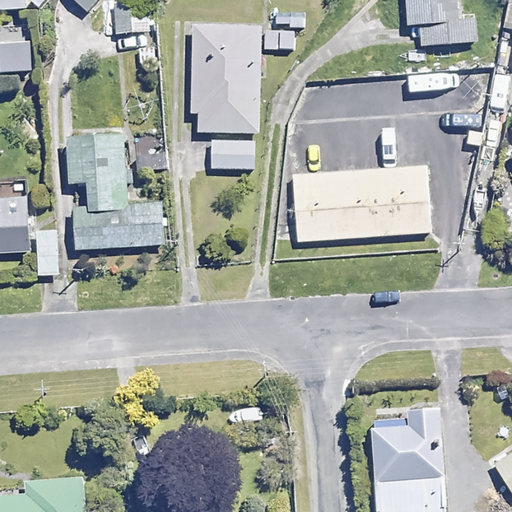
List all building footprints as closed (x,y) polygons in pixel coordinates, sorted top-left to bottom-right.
[(0,0),(0,15),(31,14),(30,0),(0,0)] [(96,0),(70,0),(85,13),(96,0)] [(459,14),(458,0),(407,0),(410,30),(421,29),(423,51),(477,46),(474,13),(459,14)] [(144,5),(115,8),(118,41),(147,38),(144,5)] [(263,32),(196,31),(193,139),(212,140),(211,173),(255,174),(256,137),(261,137),(263,32)] [(31,49),(1,50),(3,80),(32,78),(31,49)] [(133,143),(70,143),(70,191),(94,191),(94,211),(75,211),(75,247),(169,247),(169,210),(134,211),(133,143)] [(429,170),(293,178),(297,247),(434,239),(429,170)] [(0,257),(32,256),(29,200),(0,201),(0,257)] [(57,235),(38,236),(40,278),(59,277),(57,235)] [(445,511),(439,406),(406,408),(407,423),(371,425),(376,511),(445,511)] [(511,450),(494,462),(511,489),(511,450)] [(86,511),(84,477),(28,480),(29,493),(0,494),(0,511),(86,511)]
